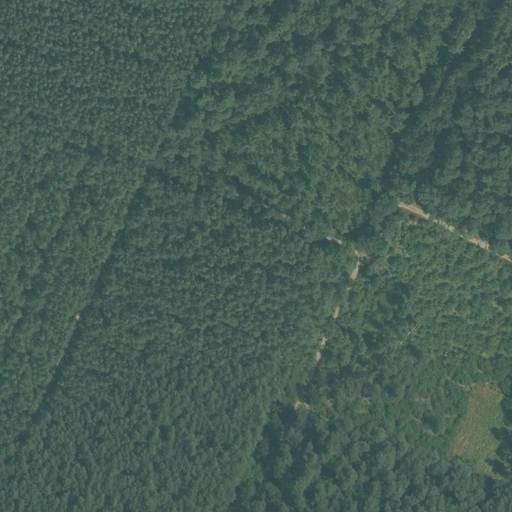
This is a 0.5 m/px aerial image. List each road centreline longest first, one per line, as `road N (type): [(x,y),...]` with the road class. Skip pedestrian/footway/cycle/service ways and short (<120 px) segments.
road 1 (track): [(0,86),(362,252)]
road 2 (track): [(388,198),(294,406)]
road 3 (track): [(478,0),(388,198)]
road 4 (track): [(496,485),(294,406)]
road 5 (track): [(388,198),(511,262)]
